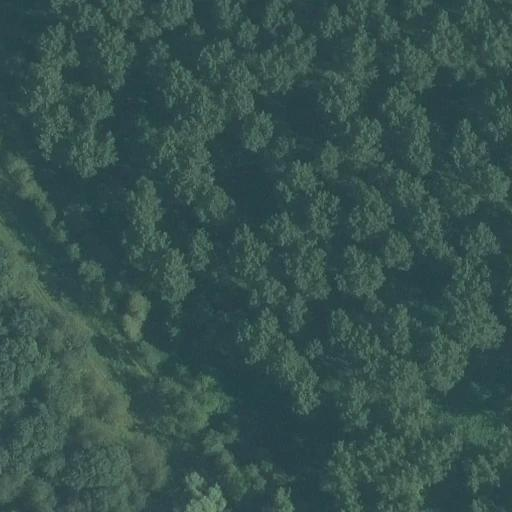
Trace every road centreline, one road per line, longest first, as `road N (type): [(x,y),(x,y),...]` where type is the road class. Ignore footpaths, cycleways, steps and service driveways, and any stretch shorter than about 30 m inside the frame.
road 1 (track): [(202,511),(0,229)]
road 2 (track): [(511,349),(272,511)]
